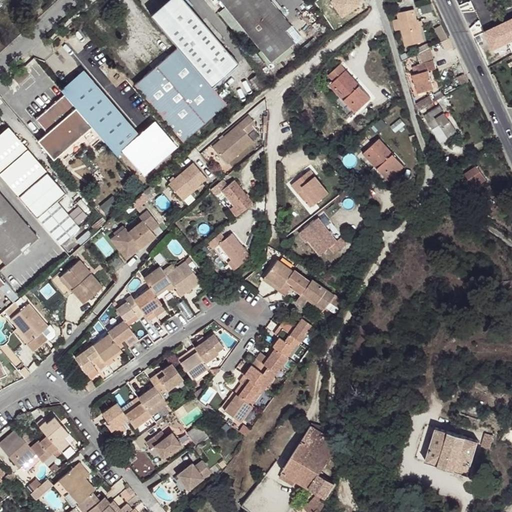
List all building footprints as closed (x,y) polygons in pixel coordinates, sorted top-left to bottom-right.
[(167,0),(151,14),(212,86),(238,64),(184,0),(167,0)] [(221,0),(226,6),(218,12),(240,38),(243,35),(247,41),(252,37),(262,50),(271,61),(275,58),(289,46),(295,42),(285,30),(291,25),(270,0),(221,0)] [(416,20),(414,9),(398,13),(399,19),(393,20),(396,30),(401,29),(406,46),(423,42),(419,26),(418,22),(418,20),(416,20)] [(511,20),(480,35),(488,53),(511,41),(511,20)] [(441,42),(448,38),(441,25),(434,29),(441,42)] [(425,44),(417,48),(419,53),(428,49),(425,44)] [(289,46),(275,58),(278,62),(293,50),(289,46)] [(436,68),(430,47),(428,49),(419,53),(418,53),(421,64),(417,65),(419,73),(415,74),(412,75),(418,93),(434,88),(429,70),(436,68)] [(226,105),(177,48),(135,83),(184,140),(226,105)] [(271,61),(262,50),(258,53),(268,64),(271,61)] [(371,98),(340,64),(328,75),(334,81),(330,85),(350,107),(357,100),(362,105),(371,98)] [(139,136),(83,71),(61,90),(65,94),(100,135),(117,155),(139,136)] [(100,135),(65,94),(35,119),(47,132),(37,140),(53,159),(83,133),(91,143),(100,135)] [(415,104),(418,112),(434,102),(430,96),(415,104)] [(357,100),(350,107),(355,112),(362,105),(357,100)] [(440,142),(456,132),(440,106),(428,113),(433,120),(428,123),(440,142)] [(433,120),(428,113),(424,115),(428,123),(433,120)] [(254,123),(248,115),(212,146),(227,164),(253,141),(247,134),(254,129),(254,123)] [(8,127),(0,133),(0,173),(60,244),(79,228),(56,201),(65,193),(8,127)] [(404,166),(379,139),(363,153),(383,176),(391,169),(396,174),(404,166)] [(206,178),(193,163),(168,184),(181,198),(193,188),(194,189),(206,178)] [(486,180),(477,166),(463,175),(472,189),(486,180)] [(391,169),(383,176),(388,181),(396,174),(391,169)] [(315,203),(328,193),(310,170),(291,185),(298,193),(300,192),(304,189),(315,203)] [(240,214),(253,203),(234,180),(227,186),(222,179),(210,189),(215,195),(221,190),(240,214)] [(193,188),(181,198),(183,200),(195,190),(194,189),(193,188)] [(315,203),(304,189),(300,192),(312,206),(315,203)] [(148,199),(143,192),(131,202),(137,208),(148,199)] [(38,237),(0,193),(0,256),(7,264),(38,237)] [(486,194),(477,200),(485,210),(488,207),(490,209),(495,205),(486,194)] [(485,210),(477,200),(472,204),(479,214),(485,210)] [(121,252),(126,259),(138,250),(136,247),(138,245),(140,248),(155,236),(152,231),(159,225),(147,210),(139,217),(143,220),(129,232),(125,227),(115,236),(125,249),(121,252)] [(113,218),(105,225),(107,228),(115,221),(113,218)] [(318,218),(299,233),(306,242),(308,240),(312,237),(324,252),(330,247),(334,253),(346,244),(341,238),(336,241),(318,218)] [(250,257),(231,233),(224,239),(220,233),(208,242),(213,248),(219,244),(231,259),(237,267),(250,257)] [(125,249),(115,236),(111,239),(121,252),(125,249)] [(320,255),(324,252),(312,237),(308,240),(320,255)] [(74,256),(83,248),(81,245),(72,253),(74,256)] [(174,286),(181,296),(200,282),(188,264),(192,261),(189,257),(185,261),(175,268),(166,274),(174,286)] [(237,267),(231,259),(228,262),(234,270),(237,267)] [(278,290),(292,271),(277,259),(265,275),(273,282),(271,285),(278,290)] [(72,289),(84,303),(102,286),(79,260),(62,274),(74,287),(72,289)] [(163,270),(166,274),(175,268),(172,264),(163,270)] [(160,266),(143,277),(150,287),(155,294),(165,287),(168,291),(174,286),(166,274),(163,270),(160,266)] [(278,290),(277,291),(284,296),(291,287),(300,294),(309,281),(293,269),(292,271),(278,290)] [(74,287),(62,274),(59,277),(71,290),(72,289),(74,287)] [(273,282),(265,275),(262,279),(271,285),(273,282)] [(300,294),(295,300),(303,306),(307,300),(322,311),(325,307),(329,302),(337,308),(341,301),(311,279),(309,281),(300,294)] [(150,287),(134,299),(144,313),(149,321),(157,315),(152,309),(161,303),(158,298),(155,294),(150,287)] [(165,287),(155,294),(158,298),(168,291),(165,287)] [(144,313),(134,299),(131,295),(125,299),(126,301),(116,308),(124,320),(125,321),(135,314),(138,318),(144,313)] [(5,310),(11,317),(20,310),(14,302),(5,310)] [(329,302),(325,307),(333,313),(337,308),(329,302)] [(27,344),(33,351),(47,339),(41,332),(48,326),(28,303),(20,310),(11,317),(10,319),(17,327),(30,342),(27,344)] [(152,309),(157,315),(166,309),(161,303),(152,309)] [(128,325),(138,318),(135,314),(125,321),(128,325)] [(284,319),(279,326),(300,341),(312,325),(301,317),(295,327),(284,319)] [(109,333),(119,348),(124,345),(122,343),(134,334),(128,325),(125,321),(124,320),(108,331),(109,333)] [(300,341),(279,326),(274,333),(279,337),(272,346),(275,347),(287,356),(297,343),(299,344),(300,341)] [(30,342),(17,327),(15,329),(27,344),(30,342)] [(107,364),(107,365),(113,361),(112,359),(110,356),(120,349),(119,348),(109,333),(93,345),(107,364)] [(194,347),(205,362),(218,353),(217,351),(223,347),(213,334),(194,347)] [(100,369),(107,364),(93,345),(93,344),(75,357),(86,372),(94,367),(92,362),(89,359),(91,357),(94,361),(100,369)] [(275,347),(272,346),(265,356),(267,357),(275,347)] [(205,362),(194,347),(188,352),(190,355),(181,362),(192,378),(208,367),(205,362)] [(276,373),(287,357),(287,356),(275,347),(267,357),(265,356),(260,352),(255,358),(275,373),(276,373)] [(110,356),(112,359),(122,351),(120,349),(110,356)] [(178,358),(181,362),(190,355),(188,352),(178,358)] [(255,358),(244,374),(263,389),(275,373),(255,358)] [(156,374),(149,379),(154,386),(158,392),(165,387),(167,390),(183,379),(172,363),(162,370),(165,374),(159,378),(156,374)] [(94,367),(86,372),(90,378),(98,372),(94,367)] [(162,370),(156,374),(159,378),(165,374),(162,370)] [(251,405),(263,389),(244,374),(238,381),(241,383),(245,386),(238,395),(251,405)] [(84,385),(89,391),(95,386),(91,380),(84,385)] [(245,386),(241,383),(234,392),(238,395),(245,386)] [(77,390),(80,394),(86,390),(83,386),(77,390)] [(162,417),(172,411),(158,392),(154,386),(138,397),(151,416),(158,411),(162,417)] [(234,392),(233,391),(228,398),(231,400),(224,410),(241,422),(252,406),(251,405),(238,395),(234,392)] [(135,427),(151,416),(138,397),(132,401),(134,403),(123,411),(128,418),(133,425),(135,427)] [(231,400),(228,398),(221,407),(224,410),(231,400)] [(134,403),(132,401),(121,409),(123,411),(134,403)] [(126,430),(121,423),(128,418),(123,411),(121,409),(117,402),(102,413),(108,422),(106,423),(116,437),(126,430)] [(301,416),(292,410),(285,418),(294,425),(301,416)] [(42,417),(36,422),(45,434),(47,435),(58,448),(60,450),(69,443),(63,436),(68,432),(54,416),(46,422),(42,417)] [(126,430),(133,425),(128,418),(121,423),(126,430)] [(195,444),(207,435),(199,424),(187,433),(195,444)] [(323,427),(312,424),(282,471),(295,479),(318,493),(325,498),(334,483),(319,474),(332,454),(323,427)] [(239,431),(246,436),(250,430),(243,425),(239,431)] [(478,441),(435,427),(425,461),(438,465),(438,466),(455,471),(455,470),(468,474),(478,441)] [(20,435),(15,429),(0,441),(0,445),(12,460),(16,456),(17,458),(14,462),(18,467),(22,464),(27,470),(40,458),(30,447),(28,444),(20,435)] [(20,435),(28,444),(33,439),(26,431),(20,435)] [(154,446),(163,458),(181,445),(172,433),(166,437),(162,431),(147,441),(151,447),(154,446)] [(493,435),(485,433),(481,446),(490,448),(493,435)] [(38,440),(30,447),(40,458),(42,461),(53,452),(55,450),(59,455),(61,453),(57,449),(58,448),(47,435),(40,441),(38,440)] [(192,464),(177,475),(188,490),(211,473),(202,461),(194,467),(192,464)] [(53,473),(59,468),(55,464),(50,469),(53,473)] [(67,490),(79,503),(92,491),(95,489),(74,466),(54,484),(62,494),(67,490)] [(9,481),(15,476),(12,471),(5,477),(9,481)] [(295,479),(282,471),(279,476),(292,485),(295,479)] [(34,490),(41,484),(36,478),(30,484),(34,490)] [(34,490),(30,493),(35,499),(53,484),(47,478),(41,484),(34,490)] [(134,493),(129,486),(126,489),(131,495),(134,493)] [(99,511),(110,503),(104,496),(103,498),(100,500),(96,496),(92,491),(79,503),(77,505),(83,511),(86,511),(87,511),(99,511)] [(304,508),(307,511),(314,511),(318,509),(320,511),(327,505),(323,500),(325,498),(318,493),(304,508)] [(99,511),(129,511),(132,510),(127,504),(117,511),(115,511),(114,511),(118,507),(112,500),(110,503),(99,511)]
